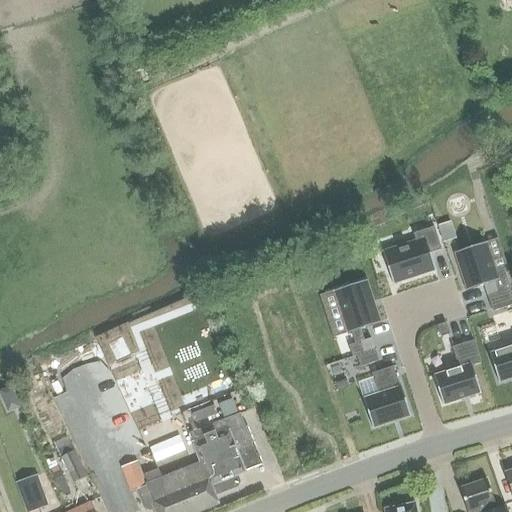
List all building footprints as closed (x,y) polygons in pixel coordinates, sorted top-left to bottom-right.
[(383,251),(381,251),(393,286),(394,285),(393,282),(433,269),(434,272),(435,272),(430,254),(441,250),(434,227),(413,234),(416,243),(384,254),(383,251)] [(485,243),(453,254),(454,255),(456,254),(468,289),(465,290),(466,292),(483,286),(487,298),(510,290),(503,269),(494,272),(485,243)] [(367,280),(333,292),(347,334),(351,333),(354,344),(348,346),(352,358),(356,357),(375,351),(371,339),(364,341),(360,330),(381,323),(367,280)] [(511,296),(510,290),(487,298),(492,312),(511,305),(511,296)] [(458,368),(433,377),(442,405),(480,393),(472,367),(481,364),(473,341),(451,348),(458,368)] [(511,346),(489,354),(498,383),(511,378),(511,346)] [(375,351),(356,357),(360,368),(379,362),(375,351)] [(378,395),(363,400),(372,428),(410,416),(401,387),(400,387),(393,367),(371,374),(378,395)] [(237,476),(262,465),(252,441),(246,425),(244,426),(239,414),(223,420),(217,405),(191,415),(198,431),(188,435),(193,448),(194,447),(200,462),(162,478),(158,469),(144,475),(149,487),(146,488),(136,492),(143,508),(151,511),(155,510),(155,511),(200,511),(217,505),(214,496),(236,487),(239,482),(237,476)] [(86,477),(74,453),(61,459),(73,483),(86,477)] [(136,492),(146,488),(135,462),(120,468),(131,494),(136,492)] [(488,480),(460,489),(467,511),(506,511),(504,507),(498,509),(488,480)] [(38,511),(43,511),(39,496),(26,499),(29,511),(38,511)] [(95,511),(91,503),(71,511),(95,511)]
